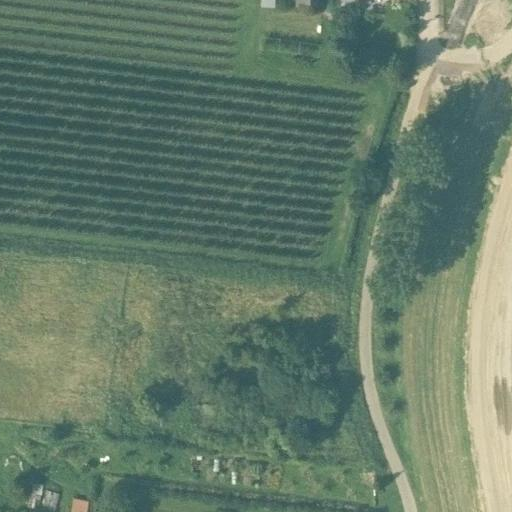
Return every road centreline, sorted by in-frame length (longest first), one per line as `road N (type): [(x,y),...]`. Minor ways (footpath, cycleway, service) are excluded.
road 1 (residential): [(407,511),(367,403),(358,336),(367,243),(424,55)]
road 2 (unclassified): [(499,511),(488,296),(511,190)]
